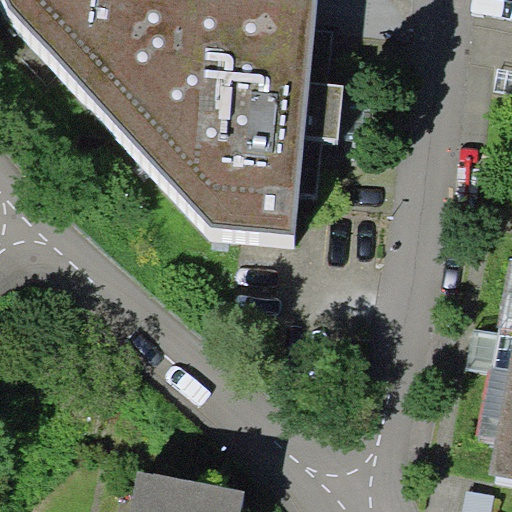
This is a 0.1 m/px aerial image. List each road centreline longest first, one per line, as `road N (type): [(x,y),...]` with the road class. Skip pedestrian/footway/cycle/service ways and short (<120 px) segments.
road 1 (residential): [(439,0),(417,191),(354,511)]
road 2 (residential): [(37,211),(338,511)]
